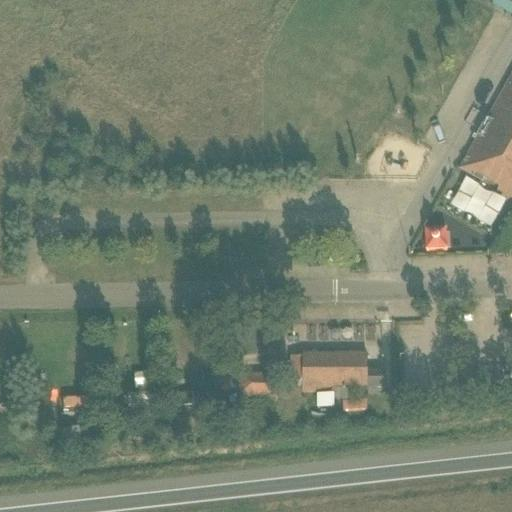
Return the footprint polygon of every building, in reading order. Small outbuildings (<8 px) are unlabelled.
[(511,5),(501,0),(494,0),(492,6),(511,16),(511,5)] [(479,137),(460,171),(482,183),(485,179),(500,187),(498,191),(511,199),(511,77),(487,121),(491,124),(483,139),(479,137)] [(490,227),(504,202),(465,179),(450,205),(490,227)] [(447,250),(446,227),(421,229),(423,251),(447,250)] [(115,333),(117,379),(150,378),(148,332),(115,333)] [(96,339),(58,340),(59,379),(97,377),(96,339)] [(368,394),(367,357),(302,357),(303,394),(368,394)] [(383,390),(384,369),(369,369),(368,390),(383,390)] [(240,377),(240,401),(278,403),(278,378),(240,377)]
